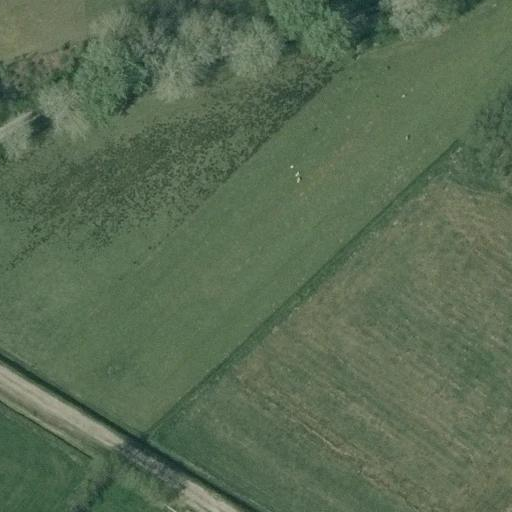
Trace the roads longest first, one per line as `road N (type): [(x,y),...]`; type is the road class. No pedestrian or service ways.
road 1 (track): [(424,0),(102,84),(0,136)]
road 2 (track): [(216,511),(0,379)]
